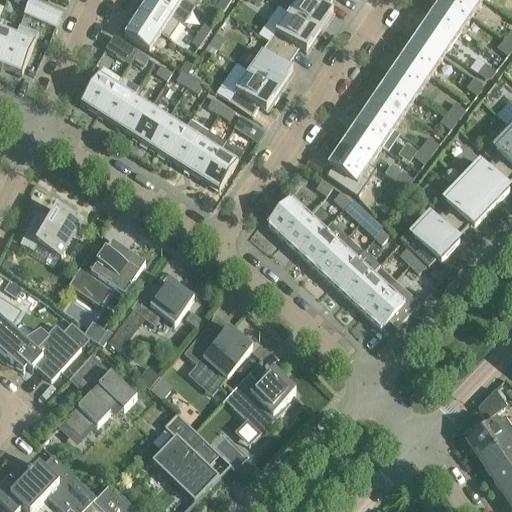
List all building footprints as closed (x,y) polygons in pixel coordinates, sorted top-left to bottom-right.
[(27,0),(15,0),(14,4),(26,9),(30,1),(27,0)] [(193,10),(183,3),(178,0),(148,0),(146,3),(172,20),(180,25),(184,28),(195,10),(193,10)] [(178,0),(183,3),(193,10),(198,5),(201,0),(178,0)] [(299,0),(289,15),(322,38),(329,28),(326,26),(333,17),(327,13),(333,3),(329,0),(299,0)] [(441,0),(429,18),(458,38),(471,20),(441,0)] [(480,0),(441,0),(471,20),(483,2),(480,0)] [(63,16),(30,1),(26,9),(23,16),(56,31),(63,16)] [(180,25),(172,20),(146,3),(135,20),(161,37),(169,42),(180,25)] [(228,8),(220,3),(214,12),(221,17),(228,8)] [(322,38),(289,15),(269,45),(293,62),(300,52),(306,56),(312,47),(315,48),(322,38)] [(443,61),(446,56),(458,38),(429,18),(417,36),(414,41),(443,61)] [(161,37),(135,20),(124,38),(149,55),(161,37)] [(203,27),(197,37),(205,41),(211,32),(203,27)] [(19,28),(15,37),(2,70),(22,78),(39,36),(19,28)] [(0,31),(0,68),(2,70),(15,37),(0,31)] [(205,41),(197,37),(191,46),(199,51),(205,41)] [(210,46),(215,49),(221,41),(216,37),(210,46)] [(114,39),(105,52),(129,68),(133,62),(138,54),(114,39)] [(431,79),(443,61),(414,41),(401,59),(431,79)] [(508,59),(511,53),(511,48),(504,43),(497,51),(508,59)] [(293,76),(286,72),(293,62),(269,45),(248,74),(281,97),(288,87),(286,85),(293,76)] [(138,54),(133,62),(144,69),(149,62),(138,54)] [(418,97),(431,79),(401,59),(389,77),(418,97)] [(186,79),(192,70),(185,65),(179,74),(181,76),(186,79)] [(491,81),(496,75),(486,67),(478,77),(485,82),(491,81)] [(172,77),(161,70),(156,77),(167,84),(172,77)] [(228,104),(252,121),(260,111),(266,115),(272,106),(274,107),(281,97),(248,74),(228,104)] [(192,83),(186,79),(181,76),(176,83),(187,90),(192,83)] [(98,77),(80,106),(98,118),(116,88),(98,77)] [(377,95),(406,115),(418,97),(389,77),(377,95)] [(116,88),(98,118),(115,129),(134,99),(139,91),(122,80),(116,88)] [(481,87),(474,82),(466,92),(477,99),(482,93),(481,87)] [(192,83),(187,90),(198,98),(203,90),(192,83)] [(365,113),(394,133),(406,115),(377,95),(365,113)] [(134,99),(115,129),(132,139),(151,110),(134,99)] [(223,110),(212,103),(208,110),(219,117),(223,110)] [(458,124),(465,114),(455,106),(448,116),(458,124)] [(151,110),(132,139),(149,150),(168,121),(151,110)] [(223,110),(219,117),(230,124),(234,117),(223,110)] [(352,131),(382,151),(394,133),(365,113),(352,131)] [(418,152),(431,133),(406,116),(395,131),(406,139),(404,142),(418,152)] [(440,126),(450,134),(458,124),(448,116),(440,126)] [(168,121),(149,150),(167,161),(185,132),(168,121)] [(252,127),(241,121),(236,128),(247,135),(252,127)] [(186,132),(185,132),(167,161),(184,172),(203,143),(208,134),(191,124),(186,132)] [(492,149),(485,157),(492,164),(511,183),(511,133),(507,128),(489,146),(492,149)] [(340,149),(369,169),(382,151),(352,131),(348,137),(340,149)] [(208,134),(203,143),(184,172),(201,183),(225,145),(208,134)] [(429,141),(421,150),(432,158),(439,148),(429,141)] [(225,145),(201,183),(219,195),(238,165),(237,164),(242,156),(225,145)] [(369,169),(340,149),(328,167),(333,170),(326,179),(357,200),(369,184),(376,173),(369,169)] [(421,150),(414,160),(424,168),(432,158),(421,150)] [(463,187),(492,214),(509,196),(505,191),(511,183),(492,164),(484,172),(481,168),(463,187)] [(395,185),(405,193),(413,183),(403,175),(395,185)] [(333,191),(322,183),(316,192),(327,199),(333,191)] [(405,193),(395,185),(387,195),(398,202),(405,193)] [(420,194),(430,204),(437,196),(427,187),(420,194)] [(442,216),(462,236),(470,228),(474,232),(492,214),(463,187),(446,205),(450,208),(442,216)] [(334,204),(343,213),(350,205),(341,196),(334,204)] [(268,230),(284,245),(309,218),(292,203),(268,230)] [(350,205),(343,213),(353,221),(360,214),(350,205)] [(61,260),(81,226),(56,212),(51,221),(35,214),(20,248),(33,254),(38,246),(61,260)] [(462,236),(442,216),(434,224),(431,220),(414,237),(410,233),(400,244),(428,271),(437,262),(441,267),(459,248),(455,244),(462,236)] [(284,245),(300,259),(324,233),(309,218),(284,245)] [(300,259),(316,274),(347,240),(331,225),(324,233),(300,259)] [(365,233),(375,242),(382,234),(372,225),(365,233)] [(382,248),(389,241),(382,234),(375,242),(382,248)] [(363,255),(347,240),(316,274),(332,289),(363,255)] [(124,299),(145,268),(112,246),(105,256),(95,249),(70,286),(92,301),(103,285),(124,299)] [(400,259),(409,268),(416,261),(407,252),(400,259)] [(363,255),(332,289),(348,303),(379,269),(363,255)] [(416,261),(409,268),(419,277),(426,270),(416,261)] [(5,262),(0,270),(0,272),(9,278),(15,268),(5,262)] [(348,303),(364,318),(395,284),(379,269),(348,303)] [(395,284),(364,318),(380,333),(388,324),(397,332),(420,307),(395,284)] [(153,330),(161,319),(174,330),(194,305),(169,286),(161,296),(150,287),(106,345),(118,353),(142,321),(153,330)] [(0,354),(13,366),(16,362),(32,376),(36,371),(51,385),(89,343),(71,327),(63,336),(56,329),(47,339),(40,332),(24,343),(0,321),(0,354)] [(86,335),(100,346),(108,335),(94,325),(86,335)] [(212,399),(252,354),(236,339),(234,341),(226,335),(216,347),(203,335),(183,358),(196,370),(189,378),(212,399)] [(90,399),(63,426),(79,442),(94,427),(97,430),(119,408),(124,414),(137,401),(111,376),(109,378),(91,361),(93,359),(92,358),(69,384),(70,385),(72,382),(90,399)] [(145,379),(142,377),(137,383),(149,393),(160,380),(151,373),(145,379)] [(250,376),(222,407),(223,407),(225,404),(238,416),(238,417),(260,439),(290,409),(290,408),(289,408),(286,406),(295,396),(273,374),(259,388),(250,378),(251,377),(250,376)] [(160,381),(149,393),(162,403),(172,391),(160,381)] [(495,393),(477,412),(485,424),(507,410),(495,393)] [(175,441),(152,466),(158,471),(161,468),(197,503),(218,481),(207,470),(204,467),(215,456),(216,455),(203,442),(195,435),(189,429),(177,417),(164,431),(165,432),(172,438),(175,441)] [(467,445),(479,464),(511,441),(511,430),(505,419),(486,432),(485,430),(476,436),(477,438),(467,445)] [(511,441),(479,464),(491,481),(511,467),(511,447),(510,444),(511,442),(511,441)] [(21,470),(0,491),(0,506),(1,507),(0,508),(0,511),(21,511),(22,511),(23,511),(36,511),(47,500),(59,511),(66,511),(70,508),(73,511),(86,511),(93,506),(96,502),(52,460),(41,471),(39,469),(32,476),(30,475),(28,477),(21,470)] [(248,462),(239,471),(249,481),(258,472),(248,462)] [(511,467),(491,481),(504,499),(511,493),(511,467)] [(131,511),(108,489),(96,502),(93,506),(99,511),(131,511)]
